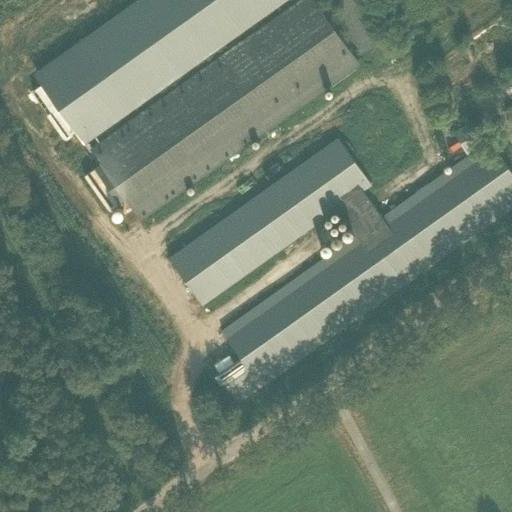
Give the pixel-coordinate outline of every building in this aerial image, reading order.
[(65,111),(74,123),(247,0),(95,0),(23,52),(32,64),(18,74),(51,121),(65,111)] [(299,0),(90,150),(141,222),(361,66),(314,0),(299,0)] [(336,0),(360,52),(390,38),(372,0),(336,0)] [(486,142),(474,121),(454,132),(466,153),(486,142)] [(169,258),(202,304),(336,209),(362,191),(371,184),(338,138),(169,258)] [(382,219),(362,191),(336,209),(356,237),(222,332),(255,378),(511,195),(511,173),(490,142),(382,219)] [(230,396),(224,387),(213,396),(219,404),(230,396)]
